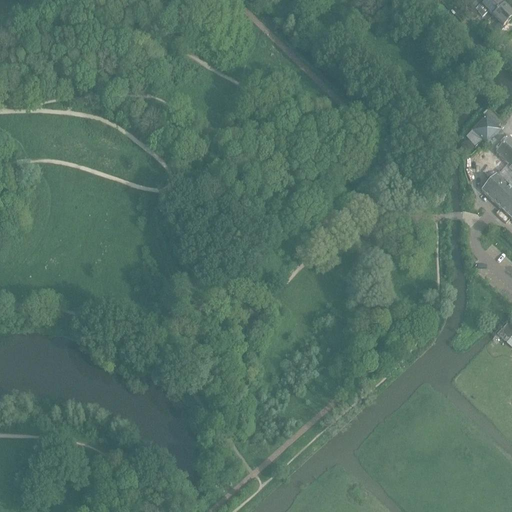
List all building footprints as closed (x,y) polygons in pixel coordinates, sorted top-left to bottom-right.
[(473,0),(468,5),(473,11),(483,0),(473,0)] [(485,10),(492,17),(503,6),(496,0),(488,0),(482,6),(476,11),(480,15),(485,10)] [(503,28),(511,18),(511,13),(511,14),(503,6),(492,17),(500,25),(495,30),(498,34),(504,28),(503,28)] [(492,42),(499,48),(504,44),(497,37),(492,42)] [(502,131),(500,129),(486,115),(471,131),(487,146),(502,131)] [(475,148),(479,144),(480,144),(471,135),(467,139),(475,148)] [(498,150),(495,153),(501,159),(495,165),(496,167),(502,172),(511,181),(511,179),(511,141),(509,139),(505,143),(498,150)] [(461,146),(461,150),(463,153),(467,155),(471,154),(473,152),(474,147),(471,144),(468,141),(463,143),(461,146)] [(481,192),(504,213),(511,204),(511,181),(502,172),(498,177),(496,176),(481,192)]
